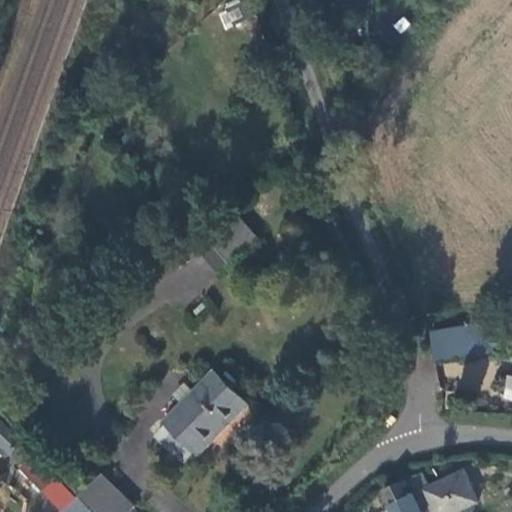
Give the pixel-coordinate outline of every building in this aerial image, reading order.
[(239,214),(199,246),(222,272),(259,237),(239,214)] [(472,326),(432,333),(437,362),(476,356),(474,342),(491,340),(493,321),(473,323),(472,326)] [(511,364),(502,401),(511,403),(511,364)] [(199,456),(249,406),(215,372),(164,422),(168,425),(156,437),(184,465),(196,453),(199,456)] [(3,418),(13,428),(25,416),(15,406),(3,418)] [(0,448),(7,455),(21,439),(0,420),(0,448)] [(39,440),(50,453),(62,443),(50,430),(39,440)] [(82,496),(99,511),(130,511),(135,508),(103,475),(82,496)] [(388,497),(394,511),(465,511),(479,505),(467,478),(432,492),(425,480),(388,497)]
